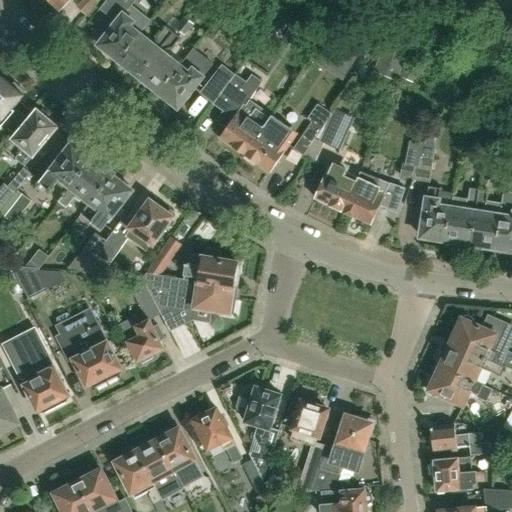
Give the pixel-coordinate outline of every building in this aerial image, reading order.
[(50,0),(60,10),(70,0),(50,0)] [(87,0),(81,0),(76,6),(85,15),(94,6),(87,0)] [(99,44),(118,59),(141,31),(150,19),(140,12),(132,5),(135,0),(108,0),(108,1),(124,13),(99,44)] [(175,27),(182,33),(191,21),(184,16),(180,22),(175,27)] [(141,31),(118,59),(120,61),(120,64),(125,68),(129,68),(138,75),(160,47),(173,31),(165,25),(156,36),(157,44),(141,31)] [(173,31),(160,47),(138,75),(148,83),(148,87),(152,90),(156,90),(157,90),(180,63),(164,50),(171,47),(179,37),(173,31)] [(180,63),(157,90),(178,107),(212,63),(192,47),(180,63)] [(409,52),(383,50),(373,72),(396,82),(409,52)] [(472,73),(474,58),(462,56),(460,71),(472,73)] [(477,56),(473,75),(501,77),(503,58),(477,56)] [(511,57),(504,57),(502,74),(501,94),(511,94),(511,57)] [(400,77),(413,83),(420,68),(407,62),(400,77)] [(215,101),(235,75),(224,66),(201,95),(213,104),(215,101)] [(245,155),(263,128),(265,129),(269,122),(273,115),(273,114),(250,98),(257,87),(236,73),(235,75),(215,101),(224,108),(217,119),(228,126),(220,137),(245,155)] [(0,126),(4,122),(13,112),(10,109),(25,92),(14,82),(11,85),(0,75),(0,126)] [(353,106),(341,101),(334,116),(322,142),(341,150),(354,120),(348,117),(353,106)] [(24,164),(56,126),(46,117),(48,115),(42,110),(40,112),(37,109),(12,138),(24,148),(16,157),(24,164)] [(269,122),(265,129),(263,128),(245,155),(270,172),(297,133),(285,124),(273,115),(269,122)] [(322,129),(312,123),(294,148),(304,155),(322,129)] [(51,191),(57,183),(65,189),(67,188),(91,156),(89,153),(88,154),(76,144),(74,147),(72,145),(65,154),(62,152),(39,182),(51,191)] [(413,176),(413,180),(416,166),(419,167),(421,156),(405,153),(400,173),(413,176)] [(67,188),(65,189),(67,190),(59,202),(67,208),(77,196),(88,204),(113,172),(104,166),(106,162),(96,155),(94,158),(93,157),(94,155),(92,154),(91,156),(67,188)] [(416,166),(413,180),(429,182),(434,158),(421,156),(419,167),(416,166)] [(358,177),(358,176),(346,171),(347,169),(334,163),(331,169),(329,168),(315,198),(343,210),(357,180),(358,177)] [(31,173),(24,168),(9,186),(15,191),(31,173)] [(114,171),(113,172),(88,204),(81,214),(101,230),(124,201),(122,199),(129,190),(126,188),(128,185),(116,175),(115,173),(116,172),(114,171)] [(361,172),(358,177),(357,180),(343,210),(371,223),(380,203),(387,205),(386,208),(397,211),(405,188),(393,184),(393,185),(362,173),(362,172),(361,172)] [(420,236),(445,240),(453,194),(440,192),(441,188),(429,187),(428,195),(427,195),(420,236)] [(453,194),(445,240),(447,240),(450,243),(455,244),(459,242),(470,244),(479,190),(469,188),(468,198),(453,196),(453,194)] [(493,247),(496,248),(501,214),(502,214),(502,212),(504,203),(487,201),(489,191),(479,190),(470,244),(482,246),(484,248),(490,249),(493,247)] [(15,222),(32,201),(23,194),(6,216),(15,222)] [(502,212),(502,214),(501,214),(496,248),(511,250),(511,194),(505,194),(504,203),(502,212)] [(159,207),(151,202),(149,200),(130,227),(124,235),(126,236),(134,242),(140,233),(153,242),(172,216),(170,215),(172,211),(161,204),(159,207)] [(95,257),(107,242),(96,233),(83,250),(94,258),(95,257)] [(197,276),(196,280),(234,287),(235,277),(239,276),(241,266),(237,263),(238,262),(220,259),(220,257),(220,256),(220,254),(220,253),(219,251),(218,250),(216,249),(215,249),(213,248),(212,248),(210,248),(209,249),(207,250),(206,251),(205,252),(204,253),(204,255),(203,256),(192,255),(190,263),(186,263),(185,263),(185,265),(184,274),(197,276)] [(30,261),(40,269),(48,257),(39,250),(30,261)] [(170,261),(159,254),(146,273),(160,275),(170,261)] [(84,272),(85,272),(94,279),(99,273),(99,272),(105,264),(95,257),(89,265),(85,271),(84,272)] [(35,295),(49,287),(40,269),(23,267),(12,266),(29,299),(35,295)] [(234,309),(236,300),(232,297),(234,287),(196,280),(194,280),(160,275),(146,273),(143,278),(161,313),(180,304),(195,306),(210,309),(229,312),(229,311),(234,309)] [(163,347),(161,342),(166,339),(159,325),(153,327),(149,319),(161,313),(143,278),(129,285),(141,309),(117,321),(137,361),(139,360),(140,364),(153,357),(151,353),(163,347)] [(91,309),(74,317),(67,313),(58,318),(58,326),(62,334),(57,336),(69,360),(73,358),(87,385),(92,382),(95,387),(118,375),(116,370),(122,367),(108,340),(107,341),(91,309)] [(474,321),(470,316),(463,315),(451,341),(493,360),(497,352),(498,353),(511,325),(488,315),(483,327),(474,322),(474,321)] [(25,345),(9,353),(23,379),(25,382),(25,383),(23,384),(37,410),(42,407),(45,412),(66,401),(63,397),(69,394),(53,365),(48,354),(34,328),(20,335),(25,345)] [(447,339),(436,363),(475,380),(481,366),(501,375),(505,366),(493,360),(451,341),(447,339)] [(474,380),(475,380),(436,363),(436,364),(440,366),(428,391),(433,396),(440,397),(441,395),(463,405),(470,390),(477,393),(476,396),(487,401),(492,389),(474,380)] [(281,394),(256,386),(255,388),(248,391),(252,398),(245,421),(258,425),(254,436),(260,448),(259,452),(254,451),(249,453),(262,480),(263,480),(279,430),(270,427),(281,394)] [(0,435),(1,435),(1,430),(17,422),(1,390),(0,388),(0,435)] [(315,445),(318,438),(319,434),(319,435),(327,409),(317,406),(318,402),(304,398),(303,401),(302,401),(291,438),(315,445)] [(242,458),(232,438),(216,408),(204,414),(198,413),(195,419),(193,419),(208,448),(220,442),(225,450),(227,449),(234,462),(242,458)] [(346,415),(331,463),(329,462),(334,448),(327,446),(313,489),(335,488),(343,466),(360,472),(374,425),(371,424),(372,423),(370,422),(371,419),(358,414),(357,418),(346,415)] [(467,447),(468,454),(488,451),(487,444),(479,445),(478,432),(456,435),(454,424),(431,427),(434,450),(467,447)] [(155,436),(182,488),(204,476),(199,465),(198,465),(196,461),(179,427),(170,432),(168,429),(155,436)] [(182,489),(182,488),(155,436),(134,447),(151,480),(155,488),(166,511),(167,510),(162,500),(182,489)] [(313,489),(327,446),(326,445),(322,456),(313,454),(302,486),(311,489),(313,489)] [(115,461),(130,491),(151,480),(134,447),(114,458),(116,461),(115,461)] [(437,490),(460,488),(476,486),(476,482),(484,481),(483,471),(471,473),(469,457),(458,458),(434,460),(434,461),(431,464),(432,475),(436,477),(437,490)] [(256,493),(266,488),(254,463),(243,467),(256,493)] [(89,472),(76,479),(93,511),(132,511),(125,499),(119,502),(116,497),(115,497),(101,469),(90,474),(89,472)] [(93,511),(76,479),(64,485),(65,487),(55,493),(64,511),(93,511)] [(158,511),(163,511),(166,511),(155,488),(151,489),(150,494),(154,503),(158,511)] [(321,491),(323,511),(366,511),(366,504),(372,501),(371,494),(365,491),(365,489),(343,491),(343,490),(321,491)] [(486,506),(477,507),(476,506),(439,510),(439,511),(497,511),(497,510),(511,507),(511,490),(484,489),(486,506)]
